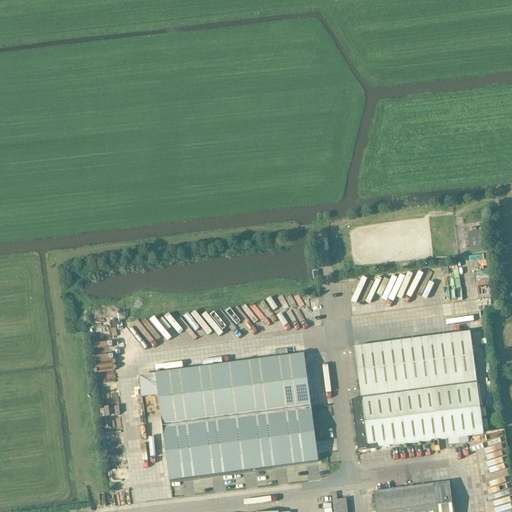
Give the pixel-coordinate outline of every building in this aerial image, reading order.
[(483,231),(470,232),(473,253),(485,252),(483,231)] [(411,274),(412,273),(404,270),(395,297),(407,301),(416,276),(411,274)] [(383,302),(394,277),(388,274),(376,300),(383,302)] [(260,332),(266,328),(252,305),(246,309),(260,332)] [(229,336),(233,333),(217,312),(213,316),(229,336)] [(189,322),(183,326),(176,316),(170,321),(187,343),(198,334),(189,322)] [(141,321),(137,326),(133,321),(127,326),(146,347),(151,342),(156,347),(161,342),(141,321)] [(470,333),(355,348),(362,400),(352,402),(358,451),(360,453),(376,450),(378,448),(483,435),(470,333)] [(304,355),(155,375),(170,482),(192,479),(318,462),(304,355)] [(452,511),(449,484),(374,494),(376,511),(452,511)]
